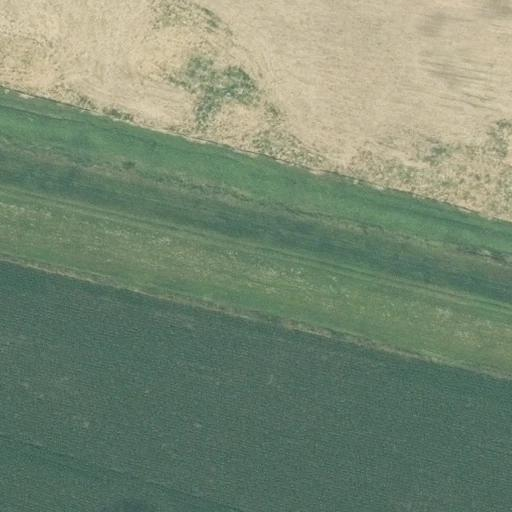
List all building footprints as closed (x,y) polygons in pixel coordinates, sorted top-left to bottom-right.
[(365,0),(361,18),(383,25),(380,37),(405,44),(417,0),(365,0)] [(499,30),(476,24),(467,55),(490,61),(489,64),(511,70),(511,23),(501,20),(499,30)] [(233,27),(218,23),(215,33),(231,37),(233,27)] [(354,57),(338,53),(336,63),(351,66),(354,57)] [(474,86),(459,82),(456,92),(472,96),(474,86)]
